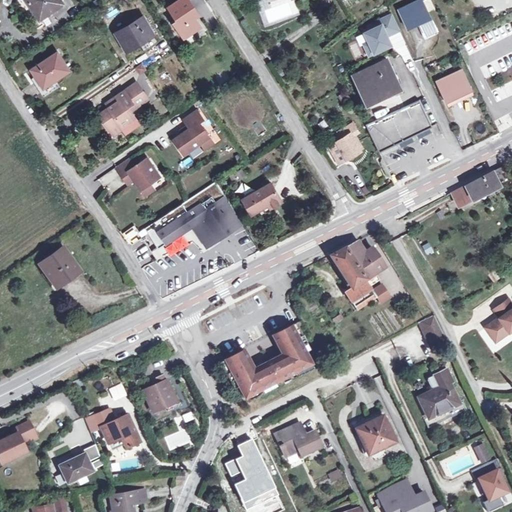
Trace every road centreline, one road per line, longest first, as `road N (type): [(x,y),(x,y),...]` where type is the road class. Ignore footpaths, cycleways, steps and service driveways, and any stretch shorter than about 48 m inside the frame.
road 1 (residential): [(0,56),(168,314)]
road 2 (residential): [(358,220),(216,0)]
road 3 (primary): [(168,314),(358,220)]
road 4 (primary): [(0,396),(168,314)]
road 5 (primary): [(358,220),(511,145)]
road 6 (residential): [(168,314),(211,400),(212,437)]
